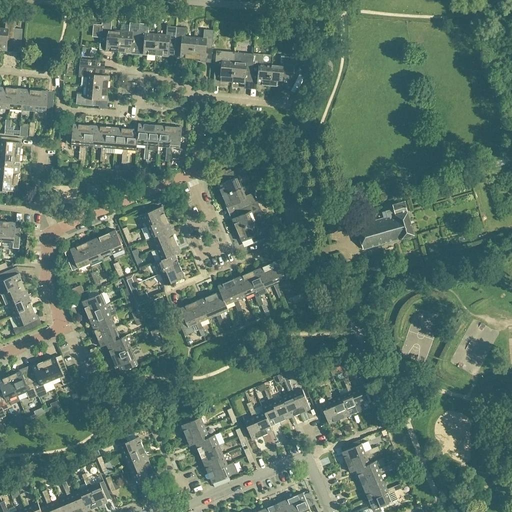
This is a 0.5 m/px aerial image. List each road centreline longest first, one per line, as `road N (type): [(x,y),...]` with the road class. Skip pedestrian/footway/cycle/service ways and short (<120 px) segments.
road 1 (residential): [(173,0),(297,10),(316,25),(328,61),(324,85),(275,169),(310,262)]
road 2 (residential): [(0,354),(63,328),(45,281),(54,231),(187,175)]
road 3 (residential): [(54,138),(57,107),(119,112),(139,100),(141,80),(202,97)]
road 4 (residential): [(170,511),(305,457)]
